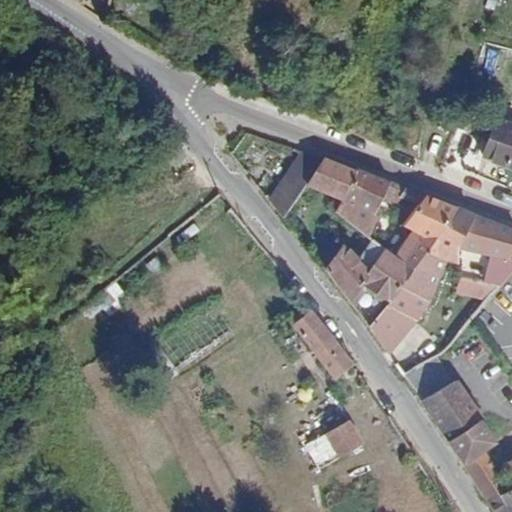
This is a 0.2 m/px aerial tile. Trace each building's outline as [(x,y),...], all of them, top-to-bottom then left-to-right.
[(222,83),(234,86),(238,68),(226,64),(222,83)] [(511,128),(504,125),(492,160),(511,168),(511,128)] [(301,150),(271,200),(285,216),(308,180),(322,159),(301,150)] [(322,159),(308,180),(341,194),(354,171),(322,159)] [(203,178),(193,166),(178,178),(188,190),(203,178)] [(354,171),(341,194),(334,207),(355,227),(380,197),(395,206),(406,188),(357,166),(354,171)] [(393,259),(404,269),(453,205),(422,191),(405,222),(412,229),(393,259)] [(404,269),(368,314),(390,346),(434,291),(451,247),(459,249),(465,238),(475,215),(453,205),(404,269)] [(511,233),(511,229),(475,215),(465,238),(499,253),(483,283),(496,289),(511,273),(511,235),(511,233)] [(341,240),(322,260),(368,314),(404,269),(393,259),(370,239),(359,252),(341,240)] [(496,289),(483,283),(459,273),(460,277),(449,297),(472,312),(496,289)] [(360,362),(322,313),(307,325),(344,374),(360,362)] [(223,317),(192,321),(194,340),(179,342),(180,351),(226,346),(223,317)] [(437,361),(409,381),(427,407),(454,386),(437,361)] [(454,386),(427,407),(470,469),(488,458),(482,449),(493,440),(454,386)] [(354,427),(332,440),(345,463),(367,450),(354,427)] [(511,490),(488,458),(470,469),(494,508),(511,499),(511,466),(509,468),(511,473),(511,490)] [(511,511),(511,499),(494,508),(496,511),(511,511)]
